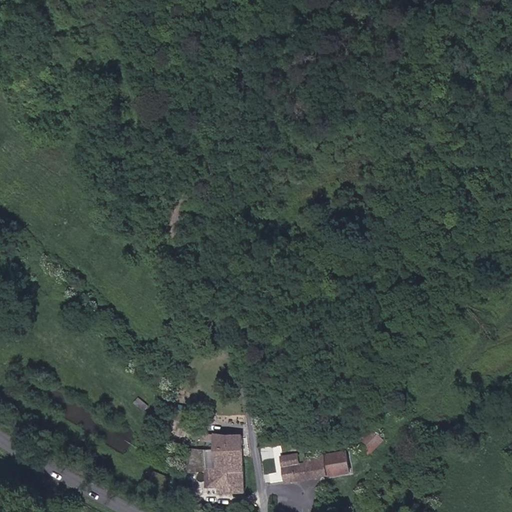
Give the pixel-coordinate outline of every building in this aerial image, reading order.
[(190,413),(177,413),(177,426),(190,427),(190,413)] [(187,431),(187,446),(194,446),(194,440),(208,440),(208,431),(187,431)] [(221,433),(222,449),(223,466),(209,467),(209,449),(187,450),(188,458),(180,459),(181,473),(210,468),(211,485),(223,485),(224,493),(237,493),(251,492),(249,433),(221,433)] [(387,449),(375,433),(362,442),(373,458),(387,449)] [(293,496),(306,494),(304,481),(357,472),(353,448),(311,454),(304,455),(301,450),(287,452),(291,483),(293,496)]
